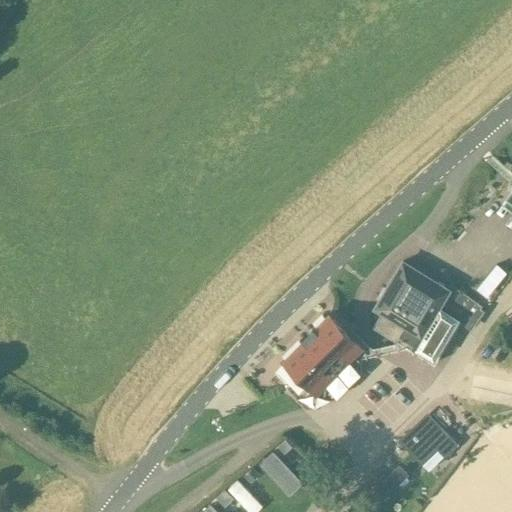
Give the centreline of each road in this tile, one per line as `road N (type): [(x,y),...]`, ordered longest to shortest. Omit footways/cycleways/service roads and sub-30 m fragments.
road 1 (unclassified): [(111,511),(282,309),(511,103)]
road 2 (unknown): [(374,361),(511,367)]
